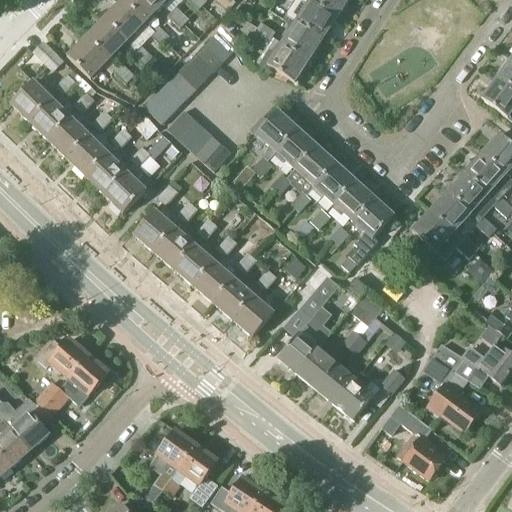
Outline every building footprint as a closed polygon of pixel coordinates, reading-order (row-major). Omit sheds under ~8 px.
[(164,6),(158,0),(123,0),(122,1),(146,25),(164,6)] [(208,4),(204,0),(186,0),(188,1),(199,12),(208,4)] [(339,18),(310,0),(309,0),(296,21),(325,40),(339,18)] [(310,0),(339,18),(349,0),(310,0)] [(122,1),(104,20),(127,43),(146,25),(122,1)] [(177,10),(169,19),(181,31),(190,22),(177,10)] [(127,43),(104,20),(85,39),(109,62),(127,43)] [(255,35),(258,30),(240,20),(238,25),(255,35)] [(325,40),(296,21),(282,43),(311,61),(325,40)] [(255,35),(254,35),(268,44),(275,33),(261,24),(258,30),(255,35)] [(171,39),(159,28),(150,37),(162,49),(171,39)] [(215,37),(233,54),(239,48),(222,31),(215,37)] [(233,54),(215,37),(206,46),(224,63),(233,54)] [(109,62),(85,39),(67,58),(91,81),(109,62)] [(311,61),(282,43),(267,66),(296,85),(311,61)] [(44,44),(34,54),(53,72),(62,63),(44,44)] [(206,46),(198,55),(216,72),(224,63),(206,46)] [(141,47),(132,56),(145,68),(153,59),(141,47)] [(216,72),(198,55),(189,64),(207,81),(216,72)] [(511,58),(511,59),(497,79),(511,89),(511,58)] [(189,64),(181,73),(198,90),(207,81),(189,64)] [(123,65),(113,76),(125,88),(135,78),(123,65)] [(181,73),(172,82),(189,99),(198,90),(181,73)] [(76,86),(74,84),(68,77),(55,90),(64,99),(76,86)] [(511,89),(497,79),(481,101),(511,123),(511,89)] [(189,99),(172,82),(145,109),(163,126),(189,99)] [(29,126),(53,101),(34,83),(10,107),(29,126)] [(86,96),(74,108),(82,117),(94,104),(86,96)] [(48,144),(71,120),(53,101),(29,126),(48,144)] [(275,154),(298,129),(278,112),(256,137),(275,154)] [(177,140),(194,121),(184,113),(168,132),(177,140)] [(92,127),(101,135),(113,122),(104,114),(92,127)] [(159,132),(146,119),(136,129),(147,142),(159,132)] [(67,162),(90,138),(71,120),(48,144),(67,162)] [(203,129),(194,121),(177,140),(187,148),(203,129)] [(213,137),(203,129),(187,148),(196,156),(213,137)] [(317,147),(298,129),(275,154),(294,171),(295,172),(317,147)] [(104,199),(128,175),(117,165),(124,158),(120,153),(132,141),(123,131),(110,144),(115,149),(109,156),(85,180),(104,199)] [(511,144),(501,134),(483,154),(508,176),(511,171),(511,144)] [(222,146),(213,137),(196,156),(205,164),(222,146)] [(90,138),(67,162),(85,180),(109,156),(90,138)] [(129,162),(135,168),(138,171),(150,159),(151,159),(154,162),(170,146),(171,145),(164,139),(148,155),(142,149),(129,162)] [(231,154),(222,146),(205,164),(215,172),(231,154)] [(336,164),(317,147),(295,172),(294,171),(286,180),(291,184),(302,194),(290,207),(299,214),(310,201),(306,197),(314,189),(336,164)] [(483,154),(465,173),(490,195),(499,185),(504,189),(503,190),(508,194),(511,190),(511,182),(506,178),(508,176),(483,154)] [(264,159),(252,173),(261,180),(272,167),(264,159)] [(356,181),(336,164),(314,189),(334,207),(356,181)] [(128,175),(104,199),(123,217),(146,193),(137,184),(144,177),(138,171),(135,168),(128,175)] [(490,195),(465,173),(448,192),(473,215),(490,195)] [(291,184),(286,180),(282,176),(271,189),(280,197),(291,184)] [(356,181),(334,207),(352,224),(375,199),(356,181)] [(158,201),(167,209),(179,195),(169,187),(158,201)] [(448,192),(430,212),(455,234),(473,215),(448,192)] [(375,199),(352,224),(372,242),(395,216),(375,199)] [(511,209),(501,200),(494,209),(507,220),(511,215),(511,214),(511,209)] [(177,218),(187,226),(198,212),(189,204),(177,218)] [(152,254),(174,228),(152,210),(130,236),(152,254)] [(321,212),(310,225),(319,232),(330,219),(321,212)] [(448,261),(457,251),(459,249),(473,260),(480,250),(467,239),(463,244),(454,235),(455,234),(430,212),(412,232),(437,254),(436,255),(440,259),(445,264),(448,261)] [(484,219),(476,228),(489,239),(497,231),(484,219)] [(197,235),(206,243),(218,229),(209,221),(197,235)] [(305,224),(295,235),(303,241),(312,230),(305,224)] [(194,245),(174,228),(152,254),(172,271),(194,245)] [(329,243),(338,250),(349,237),(340,229),(329,243)] [(217,252),(226,260),(237,246),(228,238),(217,252)] [(422,252),(411,241),(403,250),(414,261),(414,260),(422,252)] [(214,262),(194,245),(172,271),(191,288),(214,262)] [(236,269),(246,277),(257,263),(248,255),(236,269)] [(214,262),(191,288),(211,305),(234,279),(214,262)] [(256,286),(265,294),(277,280),(267,272),(256,286)] [(322,309),(339,288),(327,278),(300,311),(301,312),(286,331),(296,340),(278,361),(297,377),(318,351),(325,344),(332,336),(323,328),(332,318),(322,309)] [(234,279),(211,305),(231,322),(253,296),(234,279)] [(368,290),(356,280),(347,291),(359,301),(368,290)] [(253,296),(231,322),(252,341),(275,315),(253,296)] [(373,324),(376,320),(383,312),(364,297),(350,315),(360,323),(342,346),(349,352),(372,324),(373,324)] [(511,307),(508,312),(506,310),(502,311),(500,313),(497,311),(496,312),(486,326),(507,341),(511,334),(511,307)] [(379,330),(373,324),(372,324),(349,352),(357,358),(379,330)] [(406,344),(396,336),(388,346),(398,354),(406,344)] [(90,358),(70,341),(62,350),(54,343),(38,362),(47,370),(51,365),(70,382),(90,358)] [(489,378),(497,385),(502,389),(505,385),(511,375),(511,358),(503,351),(497,346),(486,361),(470,349),(463,358),(461,360),(442,348),(434,359),(455,374),(469,383),(471,385),(480,391),(489,378)] [(318,351),(297,377),(316,392),(337,367),(318,351)] [(52,402),(44,395),(36,404),(54,419),(70,400),(80,409),(110,376),(90,358),(70,382),(62,391),(52,402)] [(469,383),(455,374),(434,359),(423,375),(443,387),(444,386),(445,387),(458,397),(469,383)] [(337,367),(316,392),(334,407),(359,376),(349,368),(345,374),(337,367)] [(394,372),(381,389),(390,397),(392,398),(406,381),(394,372)] [(359,376),(334,407),(353,423),(374,398),(365,390),(371,383),(361,375),(360,377),(359,376)] [(54,384),(44,395),(52,402),(62,391),(54,384)] [(458,397),(445,387),(444,386),(443,387),(426,409),(438,418),(440,416),(464,434),(480,414),(458,397)] [(10,406),(5,407),(0,401),(0,417),(32,455),(52,438),(44,429),(51,419),(53,420),(54,419),(36,404),(35,406),(31,403),(17,415),(10,406)] [(32,455),(0,417),(0,455),(13,471),(32,455)] [(198,447),(177,433),(159,458),(180,472),(198,447)] [(437,449),(423,438),(403,464),(429,483),(445,463),(433,454),(437,449)] [(208,479),(220,463),(198,447),(180,472),(172,483),(180,488),(187,477),(200,487),(190,500),(202,510),(218,489),(207,481),(208,479)] [(0,483),(13,471),(0,455),(0,483)] [(172,483),(165,478),(163,476),(155,489),(164,495),(172,483)] [(235,511),(252,511),(265,494),(245,481),(228,507),(235,511)] [(172,483),(164,495),(172,501),(181,490),(180,489),(180,488),(172,483)] [(285,511),(288,509),(265,494),(252,511),(285,511)]
